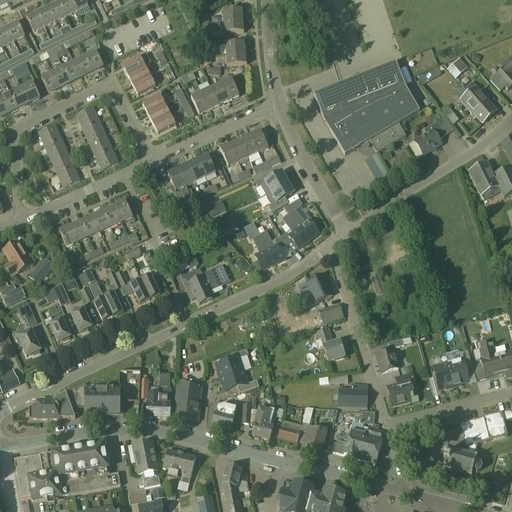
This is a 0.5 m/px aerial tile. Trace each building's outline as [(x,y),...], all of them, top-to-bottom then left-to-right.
[(76,13),(69,0),(65,0),(58,4),(65,18),(76,13)] [(69,0),(76,13),(87,8),(83,0),(69,0)] [(124,13),(135,8),(132,3),(121,8),(124,13)] [(65,18),(58,4),(48,9),(55,23),(65,18)] [(112,19),(124,13),(121,8),(110,14),(112,19)] [(55,23),(48,9),(37,14),(44,28),(55,23)] [(223,23),(243,22),(242,11),(222,12),(223,23)] [(44,28),(37,14),(26,19),(33,34),(44,28)] [(82,27),(85,32),(96,26),(94,21),(82,27)] [(224,35),(244,33),(243,22),(223,23),(224,35)] [(13,44),(24,38),(17,23),(6,29),(13,44)] [(74,37),(85,32),(82,27),(72,32),(74,37)] [(13,44),(6,29),(0,31),(0,43),(3,49),(13,44)] [(63,42),(74,37),(72,32),(61,37),(63,42)] [(78,45),(85,42),(82,36),(75,40),(78,45)] [(50,42),(53,47),(63,42),(61,37),(50,42)] [(67,51),(78,45),(75,40),(64,45),(67,51)] [(41,52),(53,47),(50,42),(37,48),(38,51),(41,51),(41,52)] [(211,59),(211,52),(210,43),(203,43),(204,53),(204,59),(211,59)] [(225,57),(245,55),(244,44),(224,46),(225,57)] [(56,56),(63,53),(60,47),(53,50),(56,56)] [(49,59),(56,56),(53,50),(46,54),(49,59)] [(20,57),(22,62),(34,56),(31,51),(20,57)] [(92,74),(103,68),(95,53),(84,58),(92,74)] [(157,62),(164,59),(161,53),(154,56),(157,62)] [(226,68),(246,67),(245,55),(225,57),(226,68)] [(12,67),(22,62),(20,57),(9,62),(12,67)] [(34,67),(41,63),(38,58),(31,61),(34,67)] [(92,74),(84,58),(73,63),(81,79),(92,74)] [(127,78),(145,69),(140,59),(122,68),(127,78)] [(160,67),(167,64),(164,59),(157,62),(160,67)] [(419,114),(409,96),(405,89),(395,59),(312,91),(324,121),(345,157),(365,146),(370,143),(377,155),(406,138),(399,126),(419,114)] [(468,69),(460,60),(447,71),(455,80),(468,69)] [(0,66),(0,70),(1,72),(12,67),(9,62),(0,66)] [(491,83),(500,93),(505,89),(508,93),(511,89),(511,64),(509,62),(502,68),(505,72),(491,83)] [(81,79),(73,63),(62,69),(70,84),(81,79)] [(11,71),(14,77),(28,70),(25,64),(11,71)] [(172,74),(169,68),(163,71),(166,77),(172,74)] [(70,84),(62,69),(52,74),(59,90),(70,84)] [(132,88),(150,78),(145,69),(127,78),(132,88)] [(220,78),(221,71),(208,69),(207,77),(220,78)] [(437,69),(418,81),(422,88),(441,76),(437,69)] [(4,82),(14,77),(11,71),(1,76),(4,82)] [(59,90),(52,74),(41,79),(48,95),(59,90)] [(184,86),(196,81),(192,74),(181,79),(184,86)] [(137,97),(155,88),(150,78),(132,88),(137,97)] [(229,103),(239,98),(231,80),(221,85),(229,103)] [(485,116),(488,120),(497,113),(488,103),(488,102),(476,88),(472,83),(464,90),(468,95),(467,96),(482,113),(481,115),(483,117),(485,116)] [(29,105),(40,100),(32,84),(21,89),(29,105)] [(229,103),(221,85),(211,90),(219,108),(229,103)] [(29,105),(21,89),(10,95),(18,110),(29,105)] [(219,108),(211,90),(201,94),(209,112),(219,108)] [(184,97),(181,91),(175,95),(178,100),(184,97)] [(209,112),(201,94),(191,99),(199,117),(209,112)] [(18,110),(10,95),(0,99),(0,101),(7,116),(18,110)] [(482,113),(467,96),(459,102),(472,117),(473,116),(482,126),(488,120),(485,116),(483,117),(481,115),(482,113)] [(147,116),(165,107),(160,97),(142,106),(147,116)] [(181,105),(183,110),(189,107),(187,102),(181,105)] [(152,126),(170,117),(165,107),(147,116),(152,126)] [(189,107),(183,110),(186,115),(192,112),(189,107)] [(453,126),(459,122),(447,107),(441,111),(453,126)] [(83,132),(100,124),(93,110),(76,118),(83,132)] [(157,136),(175,127),(170,117),(152,126),(157,136)] [(106,138),(100,124),(83,132),(89,145),(106,138)] [(415,144),(423,158),(441,147),(438,142),(444,139),(436,124),(423,132),(426,137),(415,144)] [(45,149),(61,142),(55,127),(38,135),(45,149)] [(268,150),(266,144),(260,132),(250,137),(258,155),(268,150)] [(258,155),(250,137),(240,142),(248,160),(258,155)] [(112,151),(106,138),(89,145),(95,159),(112,151)] [(511,139),(501,145),(511,165),(511,167),(494,177),(499,188),(504,199),(511,194),(511,139)] [(68,155),(61,142),(45,149),(51,163),(68,155)] [(248,160),(240,142),(230,146),(238,164),(248,160)] [(238,164),(230,146),(220,151),(228,169),(238,164)] [(118,165),(112,151),(95,159),(101,173),(118,165)] [(74,169),(68,155),(51,163),(57,177),(74,169)] [(205,180),(215,175),(207,157),(197,162),(205,180)] [(205,180),(197,162),(187,166),(195,184),(205,180)] [(265,171),(271,168),(268,162),(262,165),(265,171)] [(487,164),(469,173),(481,198),(487,194),(489,199),(496,196),(493,191),(499,188),(494,177),(487,164)] [(257,167),(260,173),(260,174),(265,171),(262,165),(257,167)] [(177,171),(186,189),(195,184),(187,166),(177,171)] [(80,183),(74,169),(57,177),(64,191),(80,183)] [(186,189),(177,171),(167,175),(175,193),(186,189)] [(242,173),(245,180),(252,177),(248,171),(242,173)] [(240,183),(245,180),(242,173),(237,176),(240,183)] [(267,184),(272,195),(289,185),(288,183),(289,182),(286,176),(285,177),(283,175),(272,181),(268,176),(258,182),(261,187),(267,184)] [(291,187),(289,185),(272,195),(278,205),(273,208),(276,214),(283,210),(287,208),(283,202),(295,195),(294,193),(295,193),(292,187),(291,187)] [(209,188),(212,195),(218,192),(215,186),(209,188)] [(212,195),(209,188),(204,191),(207,197),(212,195)] [(189,197),(193,204),(198,201),(196,195),(189,197)] [(193,204),(189,197),(184,200),(187,206),(193,204)] [(122,225),(133,220),(125,203),(114,208),(122,225)] [(283,210),(288,217),(309,243),(319,235),(308,222),(304,225),(289,207),(287,208),(283,210)] [(122,225),(114,208),(103,213),(111,230),(122,225)] [(111,230),(103,213),(92,218),(100,235),(111,230)] [(298,251),(309,243),(288,217),(282,221),(292,234),(288,238),(298,251)] [(100,235),(92,218),(81,223),(89,240),(100,235)] [(89,240),(81,223),(70,228),(78,245),(89,240)] [(262,273),(274,267),(259,237),(253,226),(244,230),(250,242),(253,240),(260,255),(255,257),(257,262),(261,270),(262,273)] [(78,245),(70,228),(59,233),(67,250),(78,245)] [(287,248),(281,239),(276,242),(278,246),(273,248),(271,244),(266,234),(259,237),(274,267),(286,261),(280,251),(287,248)] [(135,235),(128,238),(130,243),(132,247),(139,244),(135,235)] [(123,240),(116,243),(119,249),(126,245),(123,240)] [(119,249),(116,243),(109,246),(112,252),(119,249)] [(3,252),(10,264),(4,268),(11,279),(32,267),(31,266),(35,264),(30,255),(26,258),(17,244),(3,252)] [(171,257),(183,252),(180,245),(168,250),(171,257)] [(138,248),(124,255),(127,262),(141,256),(138,248)] [(101,249),(94,253),(97,258),(104,255),(101,249)] [(146,262),(151,259),(148,252),(143,254),(146,262)] [(97,258),(94,253),(87,256),(90,262),(97,258)] [(242,259),(236,264),(239,268),(245,263),(242,259)] [(75,268),(82,265),(79,260),(72,263),(75,268)] [(38,288),(55,269),(45,261),(28,279),(38,288)] [(179,274),(189,270),(186,263),(176,268),(179,274)] [(195,300),(198,307),(212,301),(207,291),(211,289),(212,289),(219,286),(220,287),(229,284),(222,268),(202,276),(205,285),(199,287),(200,289),(199,289),(202,297),(195,300)] [(83,274),(89,285),(96,281),(91,270),(83,274)] [(102,296),(113,319),(123,314),(118,302),(126,298),(122,290),(121,290),(114,273),(107,276),(113,288),(110,289),(112,291),(102,296)] [(122,290),(126,298),(134,294),(140,306),(150,302),(141,282),(131,287),(129,284),(127,285),(126,284),(127,283),(122,273),(115,276),(122,290)] [(200,275),(187,281),(190,289),(188,290),(193,301),(195,300),(202,297),(199,289),(200,289),(199,287),(205,285),(202,276),(201,277),(200,275)] [(323,277),(308,284),(317,304),(332,297),(323,277)] [(381,277),(372,280),(378,297),(387,294),(381,277)] [(151,278),(141,282),(150,302),(160,297),(151,278)] [(6,310),(26,301),(20,289),(17,284),(8,289),(6,283),(0,286),(0,296),(1,298),(0,298),(6,310)] [(70,305),(62,286),(54,291),(61,309),(70,305)] [(86,307),(94,303),(87,290),(80,293),(86,307)] [(103,324),(113,319),(102,296),(97,298),(99,302),(94,304),(103,324)] [(29,306),(17,312),(21,320),(24,318),(27,324),(35,320),(29,306)] [(339,306),(320,313),(322,321),(342,315),(339,306)] [(92,329),(84,311),(83,311),(82,309),(75,312),(76,314),(72,316),(80,334),(81,334),(82,336),(89,333),(88,331),(92,329)] [(342,315),(322,321),(324,326),(344,320),(342,315)] [(70,339),(62,321),(50,326),(51,328),(49,329),(52,335),(54,334),(59,344),(63,342),(64,344),(70,341),(69,339),(70,339)] [(328,331),(317,334),(319,341),(322,340),(330,338),(328,331)] [(41,352),(32,332),(27,335),(26,333),(18,336),(19,338),(18,339),(16,340),(20,348),(22,347),(27,359),(33,356),(34,358),(40,355),(39,353),(41,352)] [(333,346),(330,338),(322,340),(324,349),(323,349),(328,364),(345,358),(340,343),(333,346)] [(402,342),(388,345),(390,351),(393,351),(404,348),(402,342)] [(494,348),(488,349),(488,350),(479,352),(482,361),(480,362),(485,380),(486,380),(486,379),(495,377),(495,378),(496,377),(495,377),(509,373),(509,374),(510,374),(510,373),(511,372),(511,355),(511,353),(495,358),(492,350),(494,349),(494,348)] [(390,351),(377,355),(383,375),(398,370),(397,364),(397,362),(396,358),(395,357),(393,351),(390,351)] [(244,352),(227,357),(229,363),(239,360),(247,358),(244,352)] [(229,363),(216,367),(219,376),(220,375),(222,380),(243,373),(239,360),(229,363)] [(462,362),(448,366),(454,388),(468,384),(462,362)] [(448,366),(434,370),(439,392),(454,388),(448,366)] [(0,396),(3,396),(2,395),(20,387),(13,372),(0,378),(0,396)] [(141,374),(119,373),(119,392),(120,392),(120,404),(140,404),(140,400),(141,382),(141,374)] [(243,373),(222,380),(223,385),(222,385),(225,394),(238,389),(247,386),(243,373)] [(412,376),(395,381),(397,387),(410,384),(411,387),(415,386),(412,376)] [(347,377),(333,379),(333,386),(348,385),(347,377)] [(149,382),(141,382),(140,400),(148,400),(149,382)] [(255,383),(247,386),(238,389),(240,395),(250,392),(251,393),(251,392),(257,390),(255,383)] [(397,387),(388,390),(392,408),(411,403),(409,396),(413,396),(411,387),(410,384),(397,387)] [(86,385),(66,395),(72,411),(75,410),(85,410),(85,392),(86,392),(86,385)] [(202,391),(179,388),(176,409),(175,409),(174,420),(198,423),(202,391)] [(352,392),(339,391),(338,409),(367,411),(368,392),(367,392),(352,392)] [(86,392),(85,392),(85,410),(85,416),(99,416),(99,417),(106,417),(106,416),(120,416),(120,404),(120,392),(119,392),(86,392)] [(66,395),(54,401),(53,398),(49,399),(50,404),(45,404),(44,403),(41,403),(40,404),(38,404),(29,409),(30,421),(38,421),(60,421),(60,420),(75,420),(72,411),(66,395)] [(159,396),(151,395),(151,405),(159,405),(159,396)] [(417,395),(413,396),(409,396),(411,403),(412,405),(419,403),(417,395)] [(151,405),(148,405),(147,419),(170,420),(171,406),(159,405),(151,405)] [(236,410),(223,407),(221,408),(217,409),(216,414),(216,415),(212,428),(230,432),(236,410)] [(251,408),(244,407),(243,425),(250,426),(251,408)] [(271,414),(260,410),(256,425),(267,428),(271,414)] [(511,413),(459,426),(461,436),(462,436),(463,440),(462,440),(465,450),(467,449),(468,458),(473,459),(477,446),(507,439),(504,425),(511,422),(511,413)] [(312,416),(306,414),(303,425),(309,426),(312,416)] [(375,415),(357,414),(356,425),(364,425),(365,421),(374,422),(375,415)] [(267,428),(256,425),(253,438),(270,442),(273,429),(267,428)] [(301,434),(281,429),(278,440),(298,445),(301,434)] [(373,432),(369,430),(367,437),(380,441),(382,434),(377,433),(373,432)] [(327,435),(310,431),(306,448),(322,452),(327,435)] [(367,437),(351,433),(348,446),(344,458),(358,462),(376,466),(383,442),(380,441),(367,437)] [(152,443),(133,447),(139,477),(142,476),(158,473),(152,443)] [(348,446),(337,443),(334,455),(344,458),(348,446)] [(104,446),(40,457),(43,477),(29,479),(32,498),(34,506),(54,502),(61,501),(61,498),(120,488),(118,475),(118,476),(118,477),(110,478),(104,446)] [(468,458),(450,452),(449,451),(448,453),(449,453),(447,457),(445,457),(443,463),(446,463),(444,468),(443,469),(445,470),(445,469),(470,477),(472,477),(472,476),(473,474),(477,475),(481,473),(482,468),(480,464),(476,463),(476,461),(477,461),(477,460),(477,459),(476,459),(475,459),(473,459),(468,458)] [(196,460),(168,452),(163,470),(184,475),(182,484),(189,485),(196,460)] [(43,477),(40,457),(14,461),(15,470),(21,500),(32,498),(29,479),(43,477)] [(242,471),(227,467),(222,485),(223,486),(236,489),(237,489),(242,471)] [(158,473),(142,476),(145,490),(161,487),(158,473)] [(240,511),(236,489),(223,486),(227,511),(240,511)] [(297,487),(293,489),(292,494),(291,494),(292,494),(291,496),(291,497),(290,499),(290,500),(290,502),(289,502),(290,503),(288,508),(288,510),(287,511),(307,511),(311,497),(312,494),(311,494),(311,493),(311,492),(311,490),(310,489),(309,489),(309,488),(308,489),(307,488),(306,488),(304,487),(303,487),(301,487),(301,486),(298,488),(297,487)] [(343,511),(347,498),(325,492),(323,500),(311,497),(307,511),(343,511)] [(145,493),(128,496),(130,507),(147,504),(145,493)] [(213,511),(211,497),(198,499),(199,511),(213,511)]
